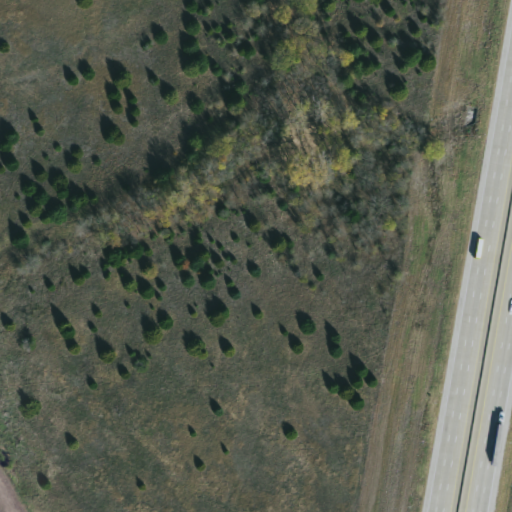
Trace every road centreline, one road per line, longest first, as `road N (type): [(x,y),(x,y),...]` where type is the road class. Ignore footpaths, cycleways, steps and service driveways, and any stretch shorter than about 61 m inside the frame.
road 1 (motorway): [(511,111),(443,511)]
road 2 (motorway): [(472,511),(511,273)]
